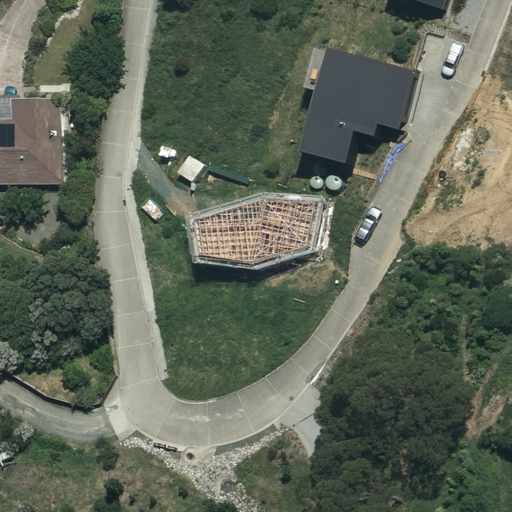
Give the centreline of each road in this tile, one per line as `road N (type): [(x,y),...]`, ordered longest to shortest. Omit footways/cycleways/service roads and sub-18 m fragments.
road 1 (residential): [(151,406),(171,418),(231,416),(295,379),(393,235),(453,121),(500,0)]
road 2 (residential): [(140,0),(111,194),(151,406)]
road 3 (residential): [(151,406),(83,426),(0,387)]
